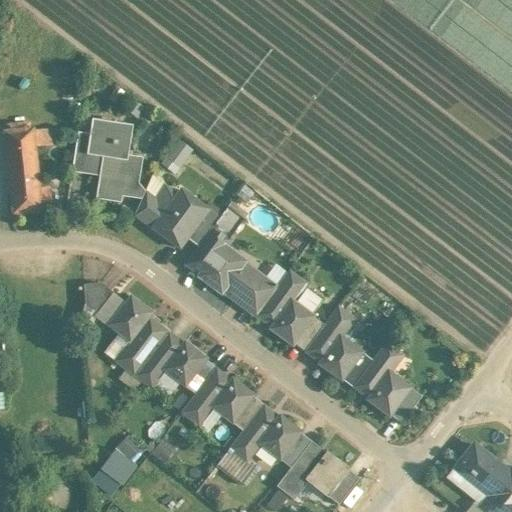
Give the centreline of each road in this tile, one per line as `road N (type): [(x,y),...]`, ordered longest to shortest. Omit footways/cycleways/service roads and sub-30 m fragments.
road 1 (residential): [(0,236),(87,236),(139,255),(403,471)]
road 2 (residential): [(403,471),(511,346)]
